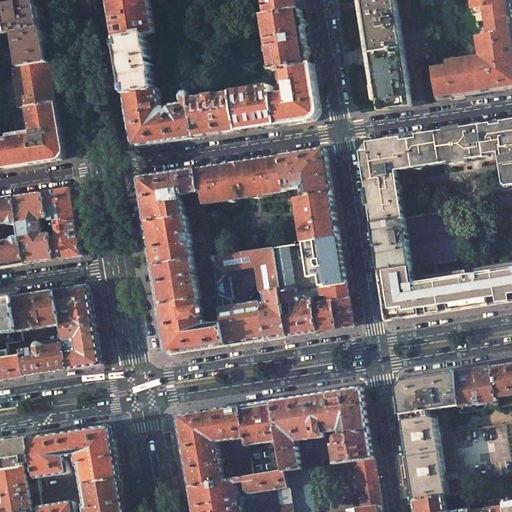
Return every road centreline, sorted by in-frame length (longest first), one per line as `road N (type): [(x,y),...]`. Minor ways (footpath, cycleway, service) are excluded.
road 1 (unclassified): [(105,167),(341,129)]
road 2 (primary): [(375,344),(140,380)]
road 3 (primary): [(144,400),(378,364)]
road 4 (residential): [(341,129),(375,344)]
road 5 (unclassified): [(341,129),(511,104)]
road 6 (secondary): [(105,167),(76,0)]
road 7 (residential): [(378,364),(400,511)]
road 8 (primary): [(0,422),(144,400)]
road 9 (primary): [(140,380),(0,402)]
road 10 (primary): [(511,323),(375,344)]
road 11 (primary): [(378,364),(511,343)]
road 12 (residential): [(321,0),(341,129)]
road 13 (unclassified): [(0,283),(121,263)]
